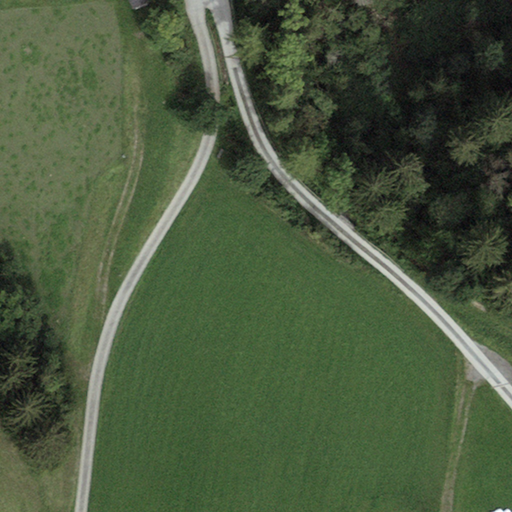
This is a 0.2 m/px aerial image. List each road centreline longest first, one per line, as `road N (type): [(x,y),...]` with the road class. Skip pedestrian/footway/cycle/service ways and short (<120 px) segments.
road 1 (unclassified): [(84,511),(102,364),(123,307),(203,165),(218,75),(207,17),(212,0)]
road 2 (unclassified): [(511,392),(270,156),(240,100),(222,0)]
